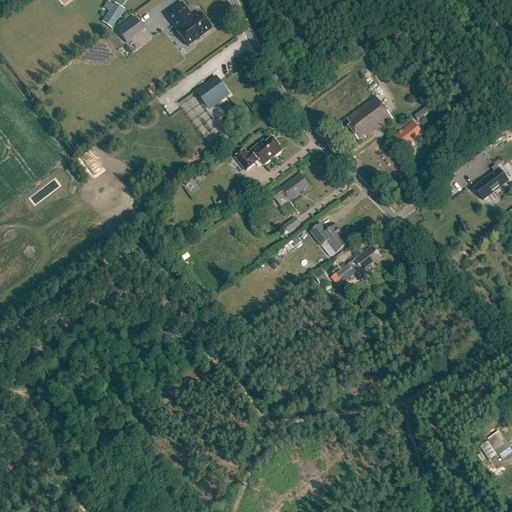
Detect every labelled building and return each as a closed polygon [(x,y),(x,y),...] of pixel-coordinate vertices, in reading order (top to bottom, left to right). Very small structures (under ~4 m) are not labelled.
[(211,29),(199,13),(192,18),(182,3),(165,15),(176,30),(175,30),(187,46),(211,29)] [(111,29),(120,17),(110,10),(102,23),(111,29)] [(116,31),(126,43),(132,39),(122,26),(116,31)] [(229,95),(219,81),(213,85),(210,82),(196,92),(206,105),(214,99),(217,104),(229,95)] [(153,88),(148,91),(152,96),(157,93),(153,88)] [(374,133),(392,119),(376,97),(346,119),(351,126),(349,127),(359,141),(364,137),(365,139),(374,132),(374,133)] [(414,114),(417,120),(432,112),(429,106),(414,114)] [(423,135),(413,122),(392,137),(397,144),(402,151),(423,135)] [(227,141),(223,136),(210,145),(214,150),(227,141)] [(277,143),(273,138),(265,144),(263,141),(251,151),(252,152),(248,155),(244,150),(235,158),(246,172),(255,164),(254,163),(258,160),(263,166),(283,150),(282,149),(282,147),(279,143),(277,143)] [(483,201),(509,182),(495,165),(491,168),(494,173),(473,189),(483,201)] [(304,191),(309,187),(300,175),(281,190),(279,188),(271,194),(277,202),(278,201),(282,207),(289,202),(290,203),(305,192),(304,191)] [(261,202),(268,197),(265,193),(258,199),(261,202)] [(216,205),(218,211),(226,208),(224,202),(216,205)] [(295,218),(284,226),(289,233),(301,225),(295,218)] [(322,225),(311,233),(322,247),(331,258),(337,254),(350,244),(341,234),(343,232),(337,225),(328,232),(322,225)] [(289,244),(293,249),(301,243),(297,238),(289,244)] [(344,285),(357,274),(359,277),(371,268),(370,266),(381,258),(373,247),(348,266),(348,267),(337,275),(344,285)] [(323,271),(315,277),(320,284),(328,279),(323,271)] [(510,448),(499,432),(488,440),(499,456),(510,448)] [(497,455),(488,441),(479,448),(488,461),(497,455)]
